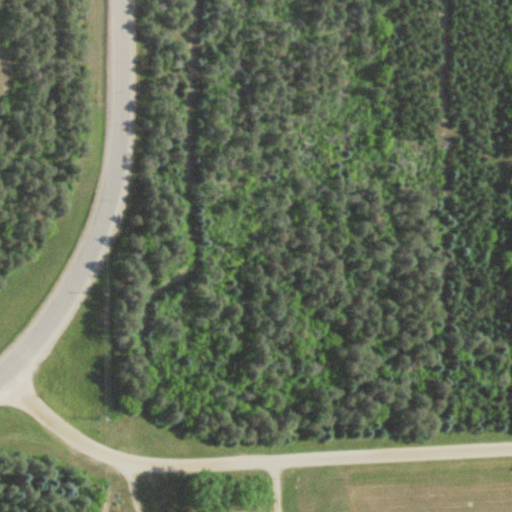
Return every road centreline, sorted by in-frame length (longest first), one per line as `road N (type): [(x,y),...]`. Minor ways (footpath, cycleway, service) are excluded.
road 1 (residential): [(511,442),(132,461),(68,432),(1,375)]
road 2 (tertiary): [(120,0),(120,101),(104,213),(55,314),(1,375)]
